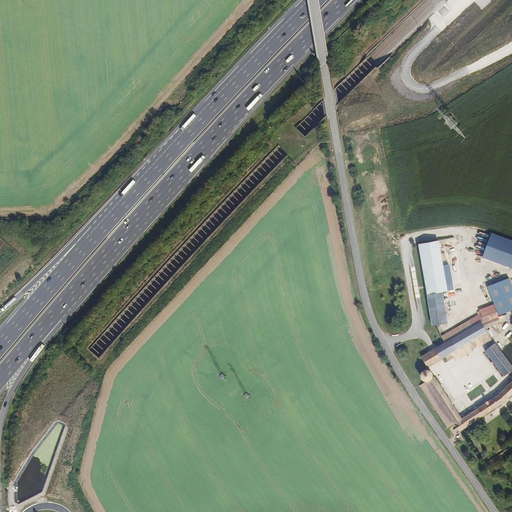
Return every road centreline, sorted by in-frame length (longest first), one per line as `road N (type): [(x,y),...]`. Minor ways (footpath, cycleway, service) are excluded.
road 1 (tertiary): [(312,0),(365,300),(396,366),(495,511)]
road 2 (motorway): [(0,378),(344,0)]
road 3 (motorway): [(312,0),(0,344)]
